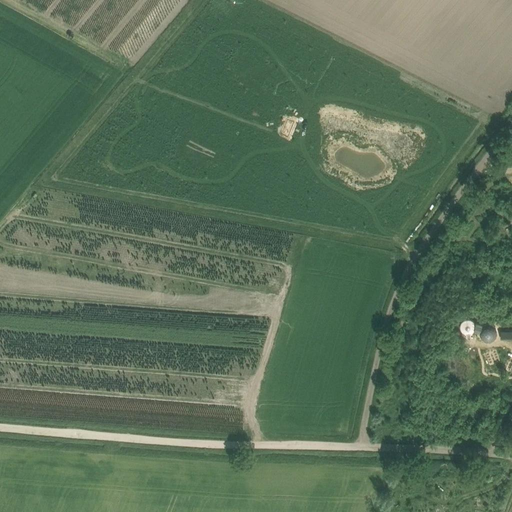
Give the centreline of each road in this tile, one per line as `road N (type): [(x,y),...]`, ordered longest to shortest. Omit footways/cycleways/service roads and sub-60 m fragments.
road 1 (track): [(361,448),(0,427)]
road 2 (track): [(511,132),(417,256),(392,320),(361,448)]
road 3 (track): [(511,458),(361,448)]
